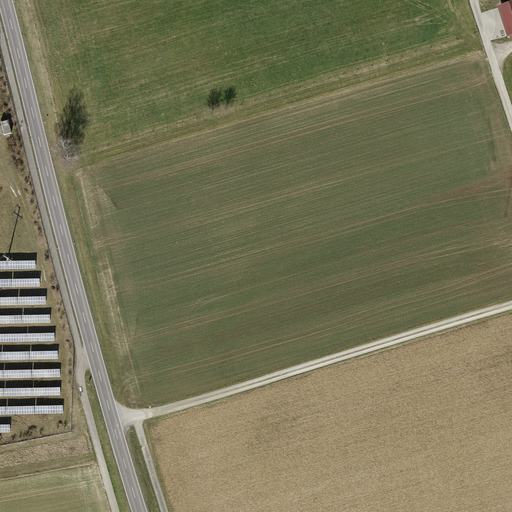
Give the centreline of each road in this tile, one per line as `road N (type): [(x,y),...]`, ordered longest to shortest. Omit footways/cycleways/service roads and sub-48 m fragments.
road 1 (secondary): [(140,511),(5,0)]
road 2 (track): [(136,416),(511,306)]
road 3 (track): [(474,0),(511,114)]
